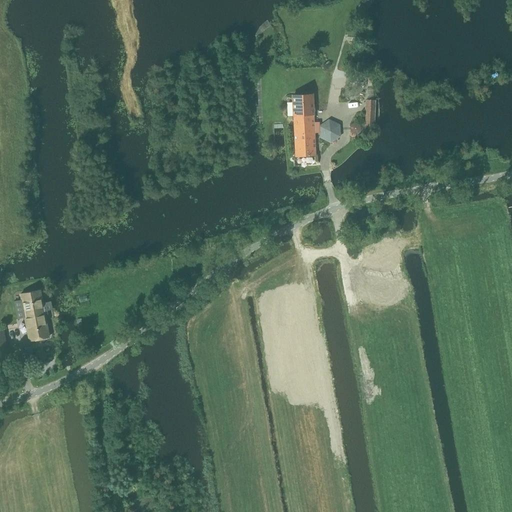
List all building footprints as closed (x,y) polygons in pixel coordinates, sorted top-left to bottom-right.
[(294,116),(296,157),(315,156),(313,115),(314,115),(313,94),(291,95),(291,102),(292,116),(294,116)] [(365,99),(364,126),(374,127),(375,100),(365,99)] [(329,119),(320,126),(320,138),(331,144),(340,137),(340,125),(329,119)] [(349,128),(349,129),(349,130),(349,131),(350,132),(351,133),(352,134),(353,135),(354,135),(355,135),(356,135),(357,134),(358,134),(359,133),(360,132),(360,131),(360,130),(361,129),(360,128),(360,127),(360,126),(359,126),(359,125),(358,124),(357,124),(357,123),(356,123),(355,123),(354,123),(353,123),(352,124),(351,124),(351,125),(350,126),(349,127),(349,128)] [(22,300),(14,301),(17,319),(25,317),(30,341),(49,337),(43,311),(52,310),(50,302),(42,303),(39,289),(20,293),(22,300)] [(3,330),(0,330),(0,357),(8,356),(3,330)]
